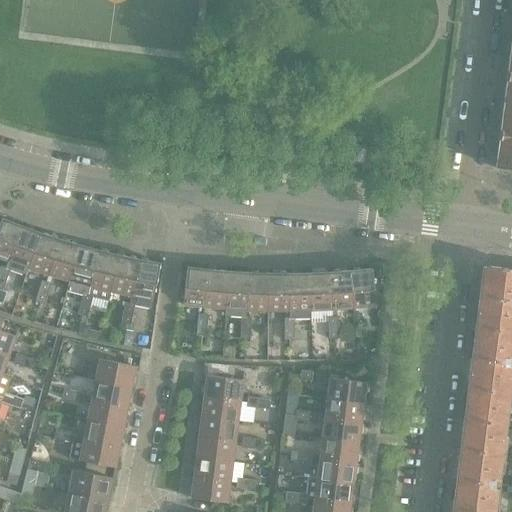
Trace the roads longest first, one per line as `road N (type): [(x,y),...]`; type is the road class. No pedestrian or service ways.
road 1 (residential): [(132,498),(181,194)]
road 2 (residential): [(427,511),(461,227)]
road 3 (residential): [(181,194),(461,227)]
road 4 (residential): [(489,0),(461,227)]
road 5 (residential): [(8,161),(181,194)]
